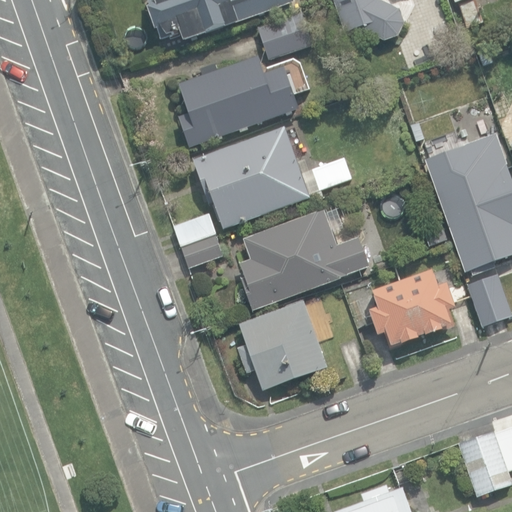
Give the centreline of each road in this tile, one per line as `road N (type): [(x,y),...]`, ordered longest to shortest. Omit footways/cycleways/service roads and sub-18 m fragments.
road 1 (tertiary): [(36,0),(210,484)]
road 2 (residential): [(511,376),(210,484)]
